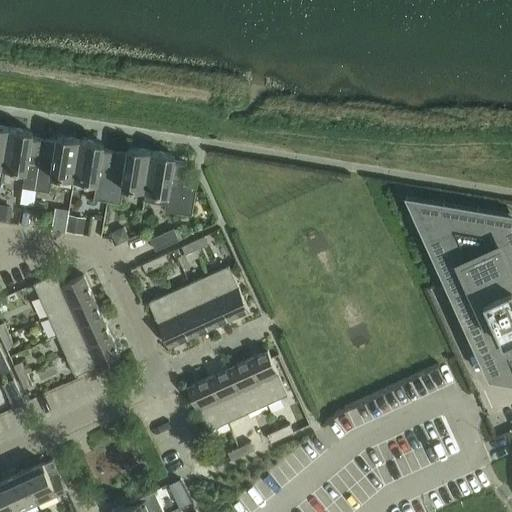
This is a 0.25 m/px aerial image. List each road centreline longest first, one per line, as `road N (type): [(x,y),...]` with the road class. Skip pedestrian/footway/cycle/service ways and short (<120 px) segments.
road 1 (residential): [(160,383),(105,252),(0,235)]
road 2 (residential): [(0,454),(160,383)]
road 3 (residential): [(160,383),(272,329)]
